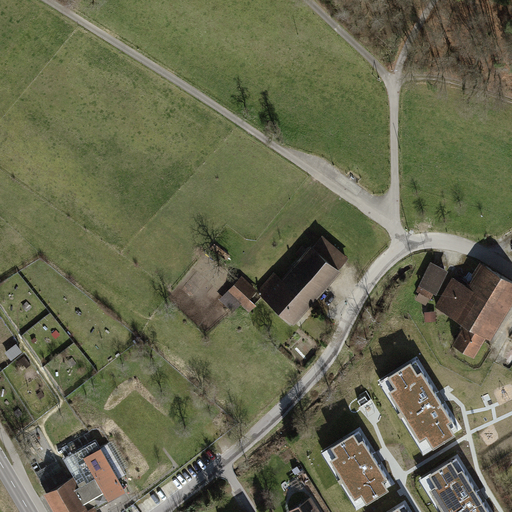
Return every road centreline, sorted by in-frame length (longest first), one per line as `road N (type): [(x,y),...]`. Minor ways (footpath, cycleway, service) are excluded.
road 1 (residential): [(44,0),(389,218)]
road 2 (residential): [(157,511),(317,376),(367,284),(404,247)]
road 3 (track): [(302,0),(395,84),(425,78),(511,102)]
road 4 (unclassified): [(389,218),(395,84),(411,33),(435,0)]
